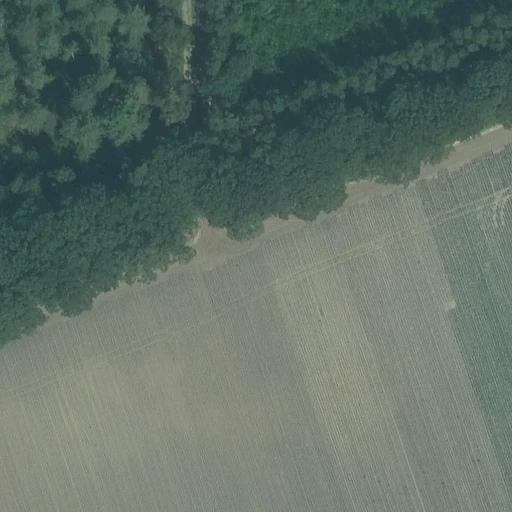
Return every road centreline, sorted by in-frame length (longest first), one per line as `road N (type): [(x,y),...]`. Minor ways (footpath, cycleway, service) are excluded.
road 1 (track): [(199,130),(155,172),(0,237)]
road 2 (track): [(199,130),(204,0)]
